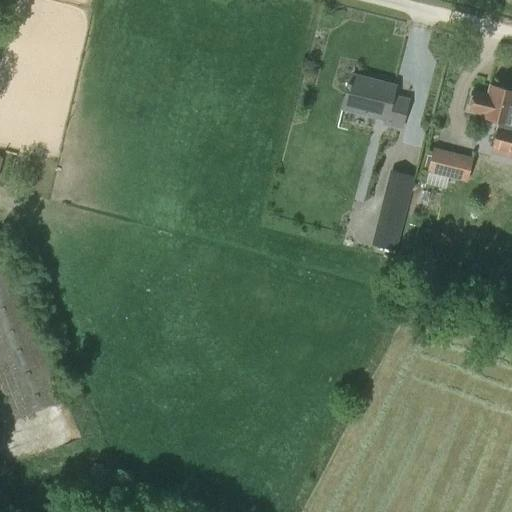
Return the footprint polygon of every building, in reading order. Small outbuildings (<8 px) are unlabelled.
[(341,109),(383,120),(382,125),(400,130),(409,99),(392,95),(394,87),(375,82),(374,85),(350,78),(341,109)] [(487,96),(473,92),(467,114),(484,119),(497,122),(489,154),(511,159),(511,132),(511,131),(511,122),(509,122),(511,109),(511,92),(494,88),(490,86),(487,96)] [(432,148),(423,183),(445,189),(448,178),(466,183),(472,158),(432,148)] [(384,211),(404,216),(414,177),(394,172),(384,211)] [(5,241),(0,242),(0,383),(14,420),(67,399),(5,241)]
